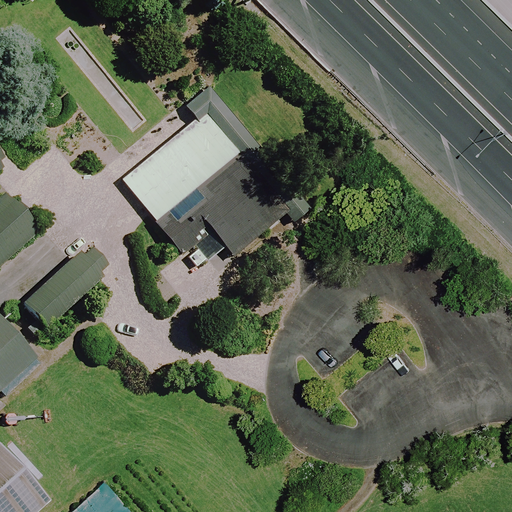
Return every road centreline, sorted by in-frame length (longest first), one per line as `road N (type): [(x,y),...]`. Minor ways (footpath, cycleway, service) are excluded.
road 1 (motorway): [(511,178),(331,0)]
road 2 (motorway): [(410,0),(511,100)]
